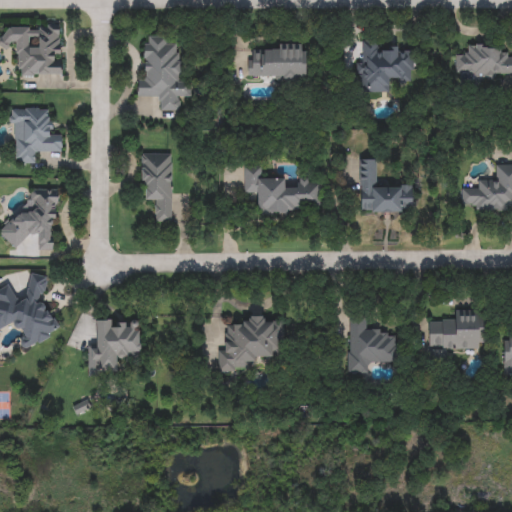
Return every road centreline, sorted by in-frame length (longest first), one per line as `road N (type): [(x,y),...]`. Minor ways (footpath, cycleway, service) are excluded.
road 1 (residential): [(102,264),(511,257)]
road 2 (residential): [(101,0),(102,264)]
